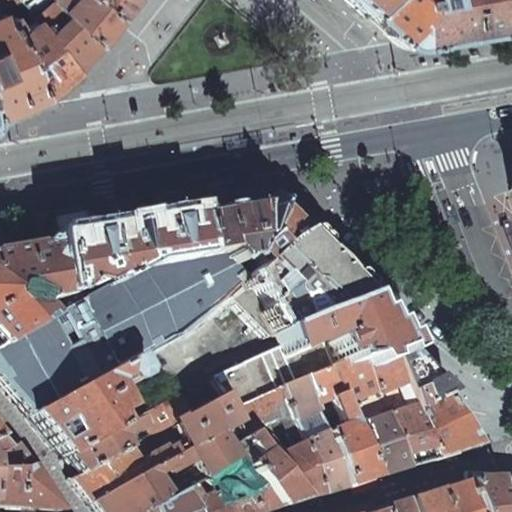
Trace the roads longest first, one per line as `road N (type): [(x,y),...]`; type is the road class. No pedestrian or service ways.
road 1 (residential): [(0,207),(440,129)]
road 2 (residential): [(511,312),(440,129)]
